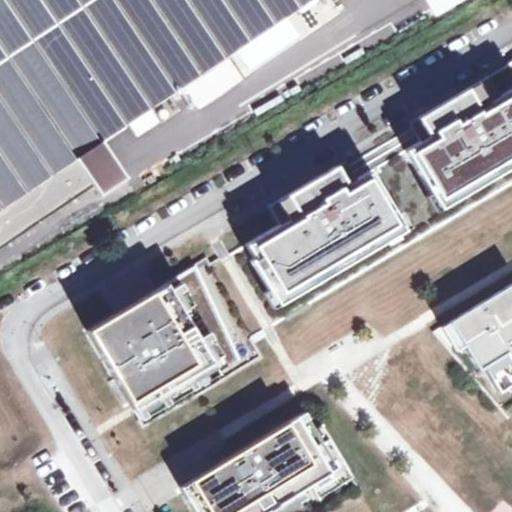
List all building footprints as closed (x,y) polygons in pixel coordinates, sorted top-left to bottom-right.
[(0,0),(0,246),(94,183),(100,192),(125,175),(100,138),(306,0),(0,0)] [(425,0),(435,17),(464,0),(425,0)] [(427,138),(405,151),(442,210),(511,166),(511,62),(417,120),(427,138)] [(279,226),(246,245),(264,276),(260,279),(277,307),(405,231),(370,171),(346,186),(335,167),(268,206),(279,226)] [(205,261),(88,331),(139,418),(257,349),(251,338),(273,325),(231,254),(209,267),(205,261)] [(511,285),(450,323),(478,370),(483,367),(494,384),(511,372),(511,285)] [(511,372),(494,384),(499,392),(511,384),(511,372)] [(310,408),(181,485),(196,511),(277,511),(303,497),(299,490),(309,484),(317,498),(352,478),(310,408)]
